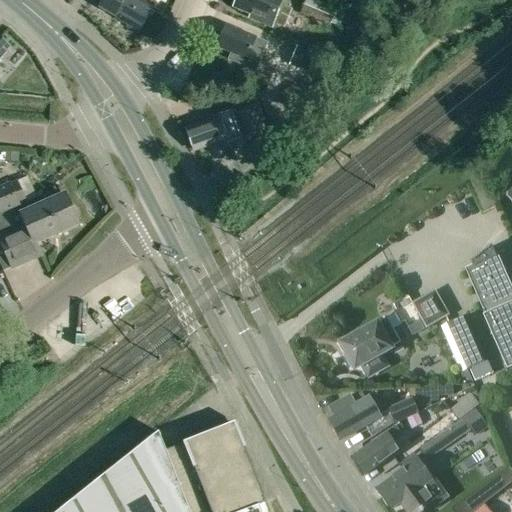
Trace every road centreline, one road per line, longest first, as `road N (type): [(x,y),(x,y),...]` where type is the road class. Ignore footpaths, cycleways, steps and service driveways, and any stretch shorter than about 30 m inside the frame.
road 1 (tertiary): [(338,511),(123,97)]
road 2 (tertiary): [(159,219),(276,435),(336,511)]
road 3 (residential): [(0,345),(159,219)]
road 4 (tertiary): [(123,97),(76,41),(17,0)]
road 5 (tertiary): [(17,0),(102,111)]
road 6 (unclassified): [(123,97),(169,52),(195,0)]
road 7 (tertiary): [(102,111),(159,219)]
